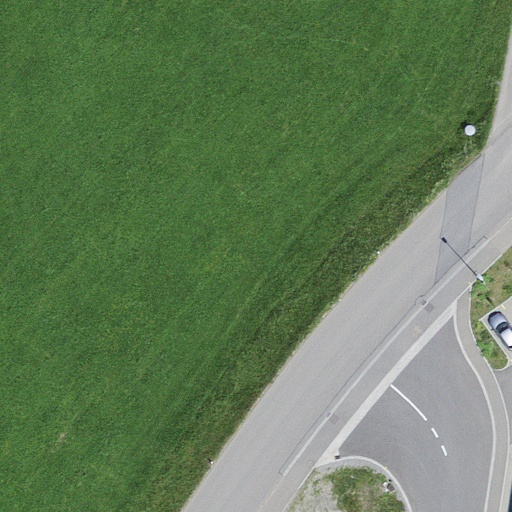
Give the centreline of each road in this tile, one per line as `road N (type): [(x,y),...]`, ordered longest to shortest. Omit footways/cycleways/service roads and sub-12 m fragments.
road 1 (secondary): [(347,341),(511,181)]
road 2 (secondary): [(223,511),(347,341)]
road 3 (residential): [(347,341),(436,432),(451,478),(451,511)]
